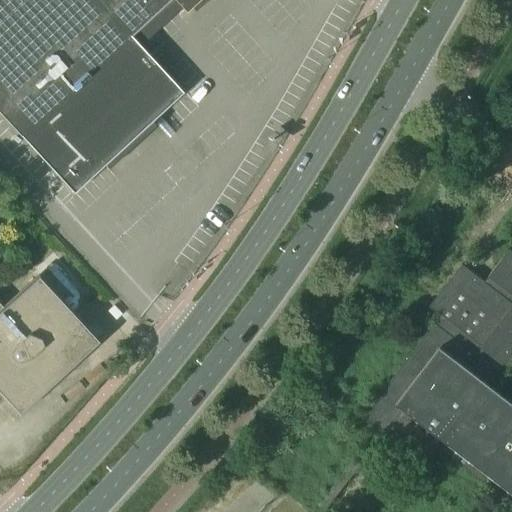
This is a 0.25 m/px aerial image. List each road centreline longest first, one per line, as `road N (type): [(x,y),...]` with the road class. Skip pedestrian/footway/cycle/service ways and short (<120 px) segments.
road 1 (primary): [(402,0),(271,222),(187,338),(31,511)]
road 2 (primary): [(89,511),(275,288),(448,0)]
road 3 (unknown): [(0,140),(106,247),(144,250),(332,0)]
